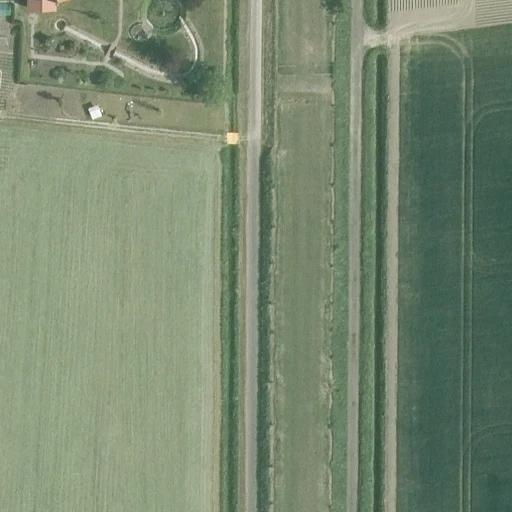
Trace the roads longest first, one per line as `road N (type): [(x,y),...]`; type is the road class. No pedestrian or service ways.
road 1 (track): [(352,511),(356,0)]
road 2 (unclassified): [(256,511),(255,0)]
